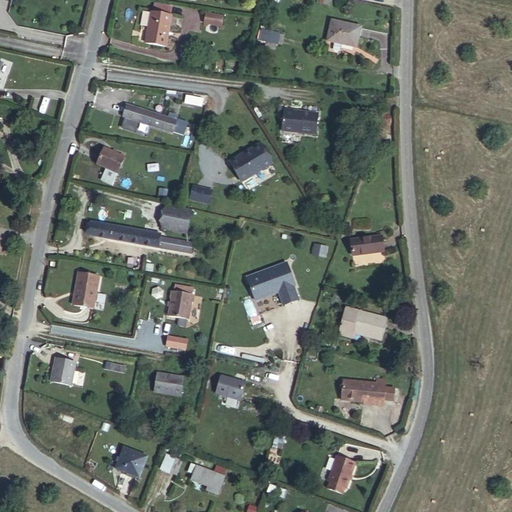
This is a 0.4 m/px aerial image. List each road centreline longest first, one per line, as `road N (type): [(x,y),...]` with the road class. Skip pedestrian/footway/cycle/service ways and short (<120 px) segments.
road 1 (residential): [(127,511),(15,435),(10,391),(104,0)]
road 2 (tertiary): [(404,451),(425,396),(404,163),(406,0)]
road 3 (residential): [(404,451),(295,413),(283,397),(289,364)]
